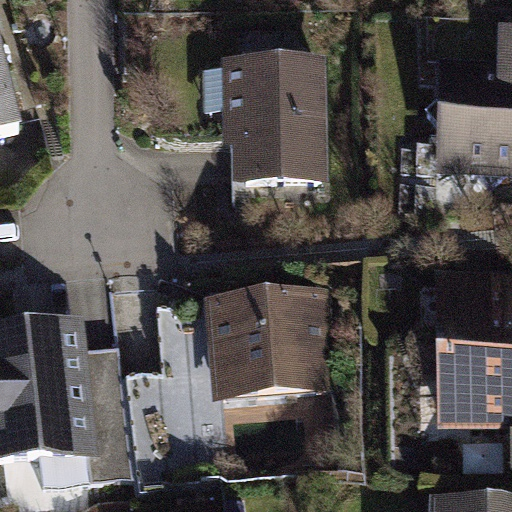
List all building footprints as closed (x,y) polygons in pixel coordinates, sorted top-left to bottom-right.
[(503,67),(442,64),(436,173),(511,176),(511,35),(504,35),(503,67)] [(0,40),(0,141),(24,135),(0,40)] [(333,62),(233,66),(236,187),(336,184),(333,62)] [(511,279),(441,279),(441,428),(511,428),(511,279)] [(337,291),(212,300),(220,405),(345,396),(337,291)] [(82,330),(0,337),(0,463),(93,455),(82,330)] [(511,511),(511,488),(464,489),(463,511),(511,511)]
